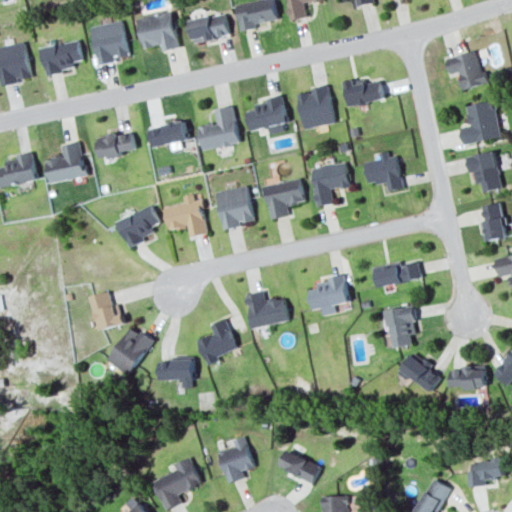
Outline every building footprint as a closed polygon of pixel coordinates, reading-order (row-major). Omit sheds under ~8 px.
[(278,19),(275,0),(248,0),(237,1),(241,30),(258,27),(257,21),(278,19)] [(287,0),(290,19),(307,17),(305,2),(321,0),(287,0)] [(180,46),(173,10),(139,17),(145,47),(161,44),(162,50),(180,46)] [(196,42),(232,33),(226,11),(190,20),(196,42)] [(117,60),(117,57),(130,54),(123,19),(92,25),(100,63),(117,60)] [(47,73),(77,68),(76,60),(84,59),(81,39),(43,45),(47,73)] [(0,45),(0,73),(2,85),(19,81),(18,78),(33,75),(26,40),(0,45)] [(464,88),(490,81),(487,70),(483,71),(476,49),(446,58),(451,73),(459,71),(464,88)] [(351,106),(385,98),(381,79),(366,82),(365,76),(345,81),(351,106)] [(336,123),(329,83),(309,87),(309,91),(299,92),(304,128),(336,123)] [(283,96),(256,101),(257,108),(248,110),(251,130),(268,126),(270,133),(289,129),(283,96)] [(467,104),(470,124),(461,126),(464,143),(502,137),(496,99),(467,104)] [(204,149),(241,141),(234,105),(215,108),(218,122),(199,126),(204,149)] [(154,149),(181,144),(181,140),(190,139),(186,120),(150,126),(154,149)] [(97,136),(102,158),(124,154),(123,151),(137,148),(133,131),(119,134),(119,132),(97,136)] [(51,182),(88,174),(81,140),(62,144),(64,155),(46,159),(51,182)] [(501,188),(497,151),(470,154),(473,183),(482,182),(483,190),(501,188)] [(0,178),(1,185),(38,179),(34,153),(6,157),(7,165),(0,165),(0,178)] [(351,186),(348,161),(313,165),(318,205),(335,203),(333,188),(351,186)] [(271,218),(290,215),(288,204),(306,200),(302,177),(265,184),(271,218)] [(255,221),(248,184),(217,190),(224,227),(255,221)] [(191,235),(209,232),(203,198),(198,198),(197,193),(184,195),(186,202),(166,205),(170,229),(189,225),(191,235)] [(487,239),(506,237),(503,202),(483,204),(487,239)] [(130,245),(157,233),(153,226),(161,222),(152,204),(118,220),(130,245)] [(511,253),(495,256),(498,276),(510,274),(511,287),(511,253)] [(423,277),(419,258),(375,266),(379,286),(423,277)] [(314,309),(322,307),(324,314),(338,312),(336,303),(350,301),(346,275),(317,280),(319,287),(310,289),(314,309)] [(91,295),(102,329),(126,322),(120,302),(114,304),(110,289),(91,295)] [(290,320),(286,297),(267,301),(265,290),(247,293),(254,327),(290,320)] [(388,308),(392,346),(414,344),(413,334),(418,333),(415,305),(388,308)] [(209,364),(220,359),(218,355),(239,347),(227,318),(211,324),(215,332),(199,339),(209,364)] [(108,358),(129,374),(154,340),(133,324),(108,358)] [(431,363),(413,352),(402,369),(433,390),(442,376),(428,366),(431,363)] [(508,385),(511,381),(511,352),(494,370),(508,385)] [(182,378),(183,387),(195,387),(194,359),(158,359),(159,379),(182,378)] [(487,387),(486,365),(450,367),(451,386),(467,385),(467,388),(487,387)] [(228,481),(245,477),(243,469),(255,466),(246,435),(234,438),(236,445),(219,449),(228,481)] [(314,481),(322,465),(288,448),(280,465),(314,481)] [(153,480),(166,509),(183,502),(179,492),(202,482),(191,456),(175,463),(178,469),(153,480)] [(468,485),(485,484),(485,477),(505,476),(504,457),(481,459),(482,469),(468,470),(468,485)] [(439,511),(451,485),(432,477),(417,511),(439,511)]
